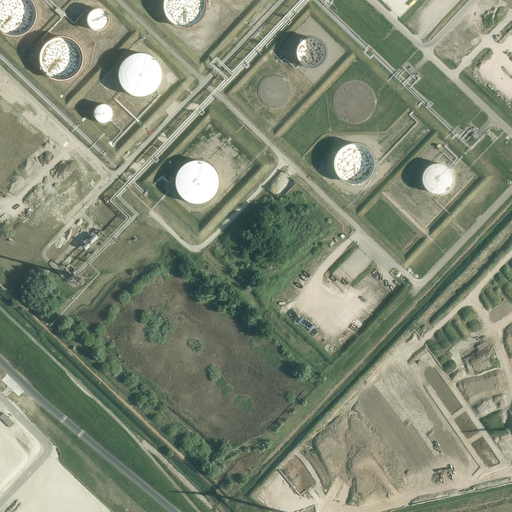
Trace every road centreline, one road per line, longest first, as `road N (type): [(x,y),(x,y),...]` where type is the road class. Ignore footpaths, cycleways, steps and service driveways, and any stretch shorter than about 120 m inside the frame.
road 1 (unclassified): [(511,187),(418,282),(285,159)]
road 2 (unclassified): [(199,511),(0,308)]
road 3 (unclassified): [(285,159),(115,0)]
road 4 (unclassified): [(174,511),(0,360)]
road 5 (unclassified): [(379,7),(511,136)]
road 6 (unclassified): [(285,159),(199,250),(154,215)]
road 7 (unclassified): [(119,179),(0,66)]
